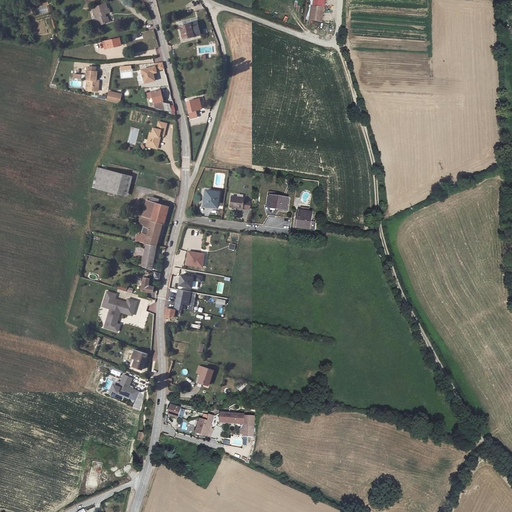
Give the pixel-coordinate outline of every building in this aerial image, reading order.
[(109,3),(95,8),(101,24),(111,21),(109,13),(114,12),(112,7),(110,8),(109,3)] [(178,23),(178,27),(189,25),(192,37),(198,36),(194,20),(178,23)] [(320,22),(319,35),(328,37),(330,24),(320,22)] [(189,25),(178,27),(181,39),(192,37),(189,25)] [(123,44),(121,36),(104,40),(105,42),(106,48),(123,44)] [(152,66),(142,67),(145,80),(153,79),(152,72),(154,72),(152,66)] [(86,80),(87,80),(89,80),(88,90),(98,91),(98,82),(96,82),(96,80),(96,72),(95,72),(95,67),(88,67),(88,71),(86,71),(86,80)] [(176,111),(174,104),(164,103),(161,88),(151,89),(154,107),(176,111)] [(121,93),(106,90),(103,100),(118,103),(121,93)] [(197,97),(185,99),(189,117),(191,117),(191,119),(196,118),(194,109),(199,108),(197,97)] [(163,136),(166,124),(158,122),(156,129),(153,128),(151,133),(149,133),(147,139),(150,140),(148,147),(155,149),(158,138),(160,138),(160,136),(163,136)] [(104,168),(98,167),(93,187),(99,188),(104,168)] [(132,175),(104,168),(99,188),(128,195),(132,175)] [(220,192),(208,190),(205,204),(218,207),(220,192)] [(246,198),(233,196),(231,207),(250,210),(252,203),(245,202),(246,198)] [(287,201),(270,198),(268,207),(276,209),(275,210),(285,212),(287,201)] [(151,221),(161,224),(166,205),(154,203),(148,201),(146,201),(142,216),(151,219),(151,221)] [(313,216),(301,214),(298,231),(310,233),(313,216)] [(161,224),(151,221),(149,228),(144,226),(142,235),(141,242),(149,243),(156,245),(161,224)] [(153,267),(158,245),(156,245),(149,243),(144,265),(153,267)] [(217,255),(188,250),(186,263),(215,268),(217,255)] [(181,273),(179,280),(191,283),(193,276),(181,273)] [(157,293),(158,286),(151,284),(152,279),(146,277),(143,290),(157,293)] [(174,307),(175,307),(180,308),(182,302),(188,303),(191,283),(179,280),(174,307)] [(120,284),(118,289),(133,293),(135,289),(127,286),(128,286),(120,284)] [(114,294),(104,291),(100,305),(104,306),(104,307),(108,309),(107,313),(110,314),(108,321),(104,320),(102,328),(116,331),(118,324),(115,323),(116,320),(115,319),(116,316),(117,316),(118,312),(130,315),(134,301),(125,298),(124,302),(112,299),(114,294)] [(129,325),(144,328),(148,312),(145,311),(147,304),(139,302),(138,305),(142,306),(139,316),(136,315),(137,312),(133,311),(129,325)] [(201,313),(210,313),(210,305),(202,304),(201,313)] [(174,307),(167,305),(165,313),(173,315),(175,307),(174,307)] [(146,353),(133,348),(131,352),(129,352),(127,358),(129,358),(128,361),(130,363),(130,365),(139,369),(146,353)] [(182,361),(174,359),(169,372),(168,381),(179,385),(180,376),(178,375),(182,361)] [(210,374),(195,370),(193,377),(197,378),(195,386),(206,388),(210,374)] [(133,377),(123,373),(114,394),(137,403),(141,391),(129,386),(133,377)] [(240,382),(235,387),(240,391),(245,386),(240,382)] [(179,420),(181,411),(171,407),(170,417),(179,420)] [(243,418),(219,418),(219,427),(243,427),(253,427),(253,419),(243,419),(243,418)] [(205,426),(199,424),(198,424),(195,436),(207,439),(213,421),(207,419),(205,426)] [(253,438),(253,427),(243,427),(243,438),(253,438)]
